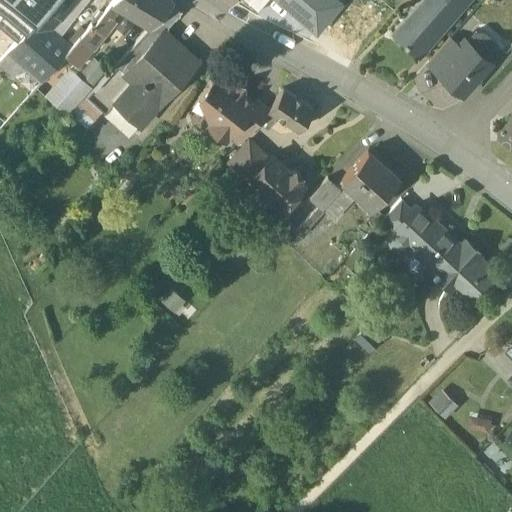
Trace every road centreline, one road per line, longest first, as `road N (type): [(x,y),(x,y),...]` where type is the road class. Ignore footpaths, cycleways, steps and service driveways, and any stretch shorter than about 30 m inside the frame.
road 1 (track): [(297,511),(511,294)]
road 2 (residential): [(437,143),(199,0)]
